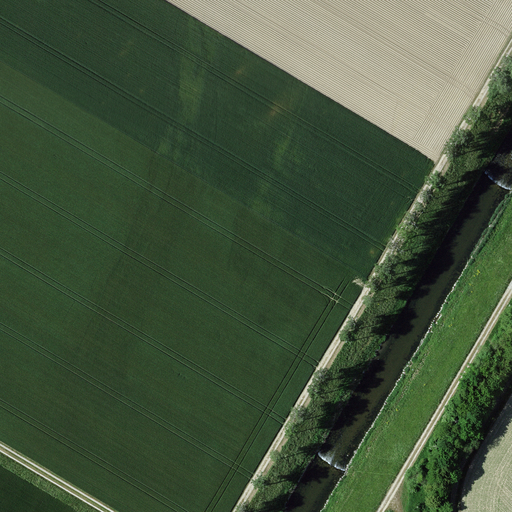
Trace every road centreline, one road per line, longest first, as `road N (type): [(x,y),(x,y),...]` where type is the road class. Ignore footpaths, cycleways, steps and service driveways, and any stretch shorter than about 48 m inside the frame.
road 1 (track): [(243,511),(511,54)]
road 2 (track): [(381,511),(511,288)]
road 3 (track): [(108,511),(0,447)]
